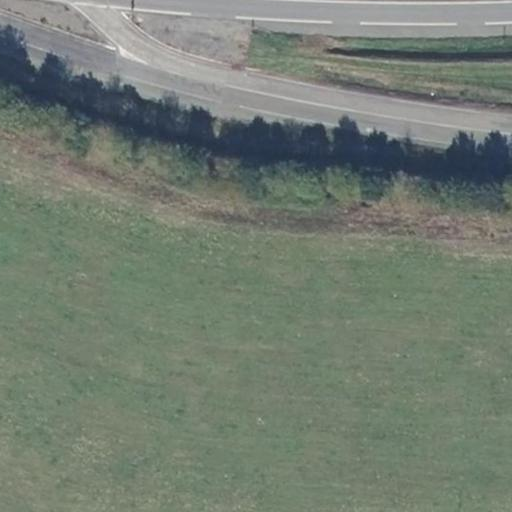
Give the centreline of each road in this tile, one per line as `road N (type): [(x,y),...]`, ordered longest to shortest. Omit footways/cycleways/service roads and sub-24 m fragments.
road 1 (trunk): [(145,0),(511,11)]
road 2 (unclassified): [(0,24),(164,76),(253,91)]
road 3 (unclassified): [(253,91),(511,133)]
road 4 (unclassified): [(253,91),(162,59),(85,0)]
